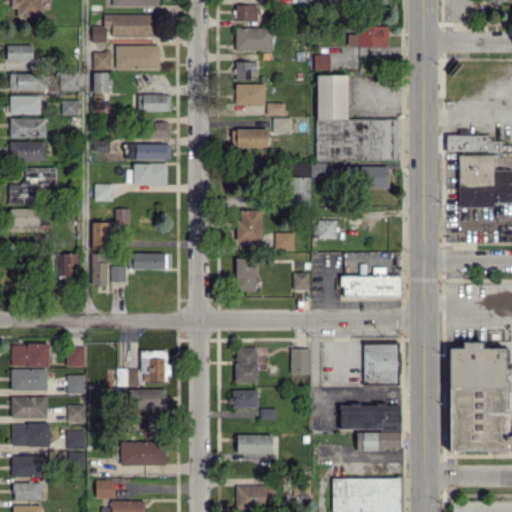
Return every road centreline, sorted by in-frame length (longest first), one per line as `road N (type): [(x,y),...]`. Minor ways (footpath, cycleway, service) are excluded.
road 1 (residential): [(196,0),(198,511)]
road 2 (secondary): [(423,0),(424,511)]
road 3 (residential): [(424,319),(0,318)]
